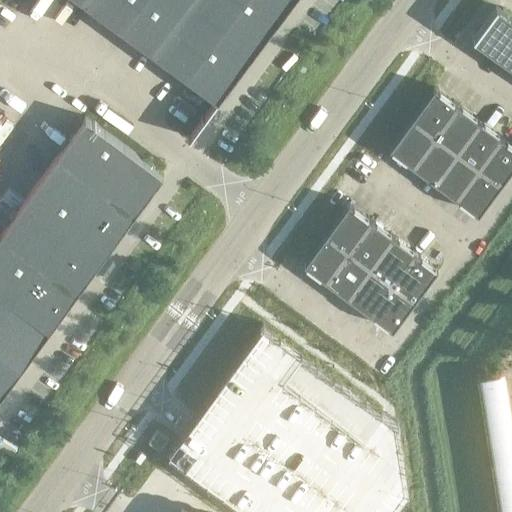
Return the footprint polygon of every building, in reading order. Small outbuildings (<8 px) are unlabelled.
[(83,0),(217,98),(288,0),(83,0)] [(472,33),(511,63),(511,13),(496,1),(472,33)] [(433,132),(456,101),(434,85),(411,115),(433,132)] [(456,148),(478,118),(456,101),(433,132),(456,148)] [(0,391),(11,377),(51,323),(51,322),(72,293),(73,293),(162,172),(85,115),(0,230),(0,391)] [(411,162),(433,132),(411,115),(389,146),(411,162)] [(478,165),(500,134),(478,118),(456,148),(478,165)] [(433,179),(456,148),(433,132),(411,162),(433,179)] [(511,164),(511,142),(500,134),(478,165),(500,181),(511,164)] [(455,195),(478,165),(456,148),(433,179),(455,195)] [(477,212),(500,181),(478,165),(455,195),(477,212)] [(348,247),(370,217),(348,200),(326,231),(348,247)] [(370,264),(393,233),(370,217),(348,247),(370,264)] [(325,278),(348,247),(326,231),(303,262),(325,278)] [(392,280),(415,250),(393,233),(370,264),(392,280)] [(347,294),(370,264),(348,247),(325,278),(347,294)] [(437,266),(415,250),(392,280),(414,297),(437,266)] [(369,311),(392,280),(370,264),(347,294),(369,311)] [(392,327),(414,297),(392,280),(369,311),(392,327)] [(293,340),(307,323),(282,303),(268,320),(293,340)] [(255,511),(387,511),(409,480),(398,412),(258,321),(174,451),(175,460),(255,511)] [(481,380),(502,511),(511,511),(511,434),(503,376),(481,380)] [(159,450),(168,437),(157,429),(148,441),(159,450)]
